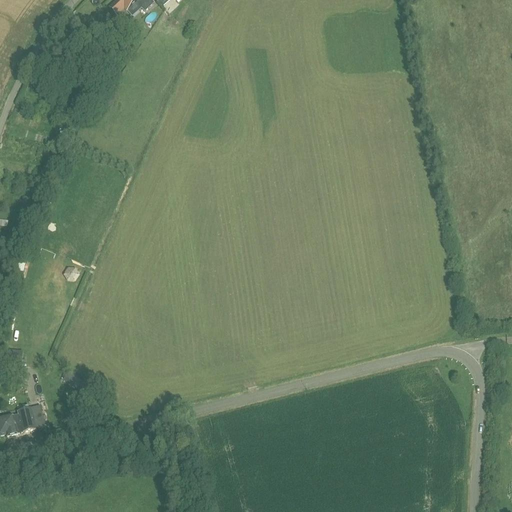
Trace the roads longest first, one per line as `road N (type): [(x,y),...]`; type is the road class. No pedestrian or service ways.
road 1 (unclassified): [(474,511),(480,387),(469,362),(445,352),(0,462)]
road 2 (unclassified): [(0,129),(23,67),(76,0)]
